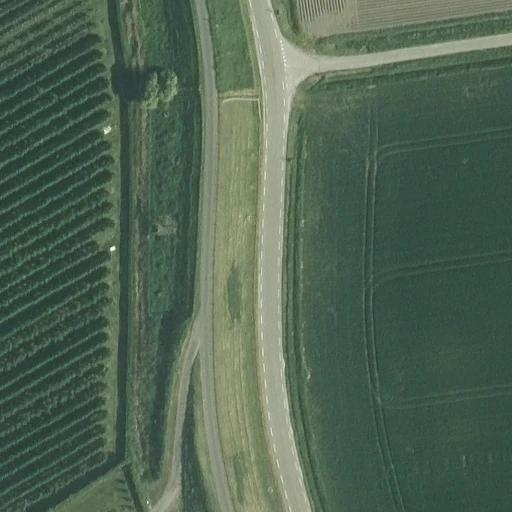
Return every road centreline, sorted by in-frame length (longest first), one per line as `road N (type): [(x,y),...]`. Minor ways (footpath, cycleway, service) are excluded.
road 1 (unclassified): [(225,511),(213,464),(198,276),(202,87),(192,0)]
road 2 (tertiary): [(299,511),(271,386),(269,224),(280,72)]
road 3 (unclassified): [(280,72),(511,39)]
